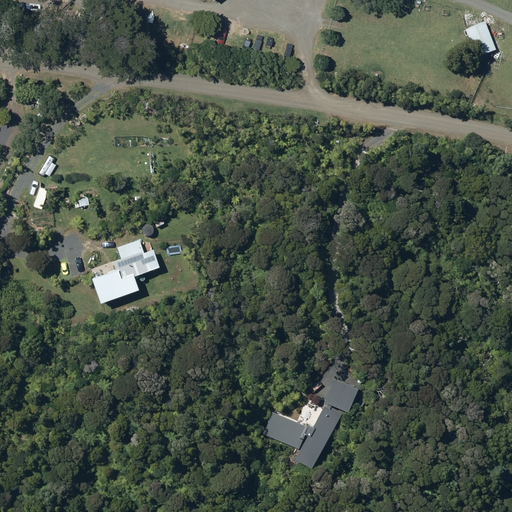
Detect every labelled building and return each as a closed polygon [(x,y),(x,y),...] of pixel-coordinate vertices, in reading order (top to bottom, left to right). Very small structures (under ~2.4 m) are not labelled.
[(499,49),(487,22),(467,30),(479,58),(499,49)] [(92,197),(81,196),(80,207),(91,208),(92,197)] [(150,237),(169,220),(161,212),(143,229),(150,237)] [(96,278),(105,303),(143,290),(138,276),(163,266),(157,248),(147,252),(142,239),(119,247),(123,258),(114,261),(118,270),(96,278)] [(363,387),(338,377),(328,401),(353,411),(363,387)] [(328,404),(301,459),(317,467),(345,413),(328,404)] [(311,426),(274,411),(265,432),(302,448),(311,426)]
